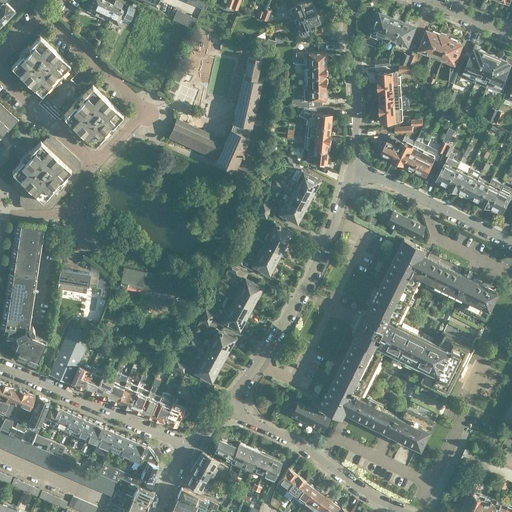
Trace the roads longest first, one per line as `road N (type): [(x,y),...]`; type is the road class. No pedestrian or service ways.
road 1 (residential): [(0,61),(42,16),(141,105),(94,164)]
road 2 (residential): [(354,173),(299,298),(258,363)]
road 3 (residential): [(186,448),(0,365)]
road 4 (residential): [(228,403),(400,511)]
road 5 (residential): [(344,0),(354,173)]
road 6 (residential): [(511,243),(354,173)]
road 7 (residential): [(94,164),(0,76)]
road 8 (residential): [(94,164),(76,207),(0,216)]
